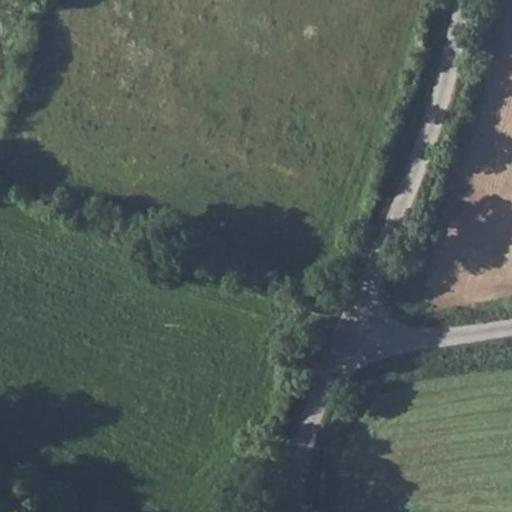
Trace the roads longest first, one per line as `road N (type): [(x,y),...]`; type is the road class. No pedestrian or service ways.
road 1 (unclassified): [(345,331),(417,164),(460,0)]
road 2 (unclassified): [(289,511),(305,429),(345,331)]
road 3 (unclassified): [(511,325),(415,340),(345,331)]
